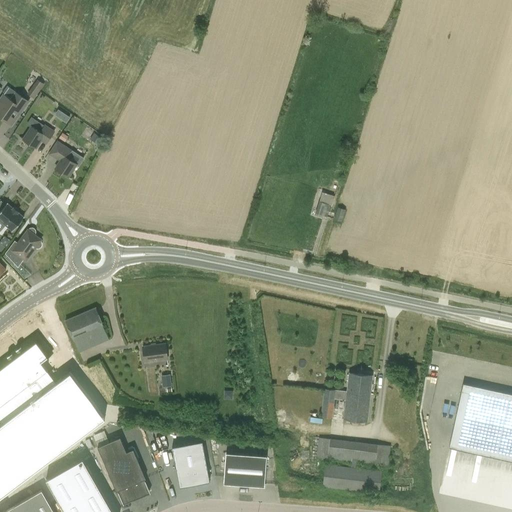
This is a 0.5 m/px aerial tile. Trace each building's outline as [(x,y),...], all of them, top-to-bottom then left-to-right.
[(37,79),(27,94),(34,99),(44,84),(37,79)] [(28,102),(16,93),(16,92),(7,86),(3,92),(4,93),(3,95),(0,99),(0,117),(11,126),(28,102)] [(58,109),(55,114),(65,122),(69,118),(58,109)] [(54,132),(44,126),(31,117),(26,125),(30,128),(23,139),(36,148),(41,140),(46,144),(54,132)] [(62,133),(59,138),(64,142),(68,137),(62,133)] [(94,134),(90,140),(98,145),(102,139),(94,134)] [(68,158),(72,152),(62,145),(54,157),(60,161),(55,169),(68,177),(77,164),(68,158)] [(331,205),(321,202),(318,214),(327,217),(331,205)] [(0,211),(0,221),(12,231),(24,217),(7,203),(0,211)] [(27,230),(18,243),(15,241),(5,253),(18,267),(24,259),(25,261),(35,248),(36,248),(37,249),(39,249),(41,247),(42,245),(42,243),(40,241),(41,240),(34,235),(35,234),(36,232),(35,230),(34,228),(32,228),(30,228),(28,229),(27,230)] [(35,278),(20,265),(15,270),(27,284),(35,278)] [(73,342),(74,341),(79,352),(109,340),(104,329),(105,328),(95,307),(64,320),(73,342)] [(0,407),(47,371),(41,363),(52,354),(37,335),(21,347),(20,346),(15,350),(16,351),(12,353),(7,357),(0,362),(0,407)] [(165,344),(142,347),(144,362),(167,359),(165,344)] [(70,372),(0,425),(0,497),(105,418),(70,372)] [(334,399),(346,400),(343,419),(366,422),(372,376),(349,373),(347,391),(325,389),(321,417),(332,419),(334,399)] [(161,376),(162,387),(172,386),(170,375),(161,376)] [(511,394),(462,384),(448,448),(511,461),(511,394)] [(108,442),(97,447),(116,491),(117,490),(123,504),(150,493),(144,479),(145,478),(133,449),(126,452),(120,437),(108,442)] [(390,446),(384,445),(378,444),(329,439),(318,438),(316,458),(327,459),(351,463),(351,468),(325,464),(322,487),(379,494),(382,471),(356,468),(357,463),(375,465),(388,466),(390,446)] [(208,482),(202,441),(172,446),(178,486),(208,482)] [(225,453),(223,484),(264,487),(266,456),(225,453)] [(114,511),(83,457),(46,478),(65,511),(114,511)] [(449,482),(446,482),(448,474),(444,473),(439,493),(446,494),(449,482)] [(54,511),(42,490),(1,511),(54,511)]
